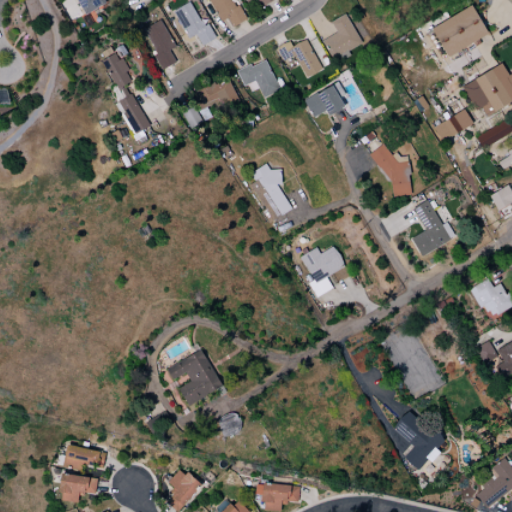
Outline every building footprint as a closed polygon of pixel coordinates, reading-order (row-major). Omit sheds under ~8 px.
[(103,4),(100,0),(74,0),(83,15),(103,4)] [(227,0),(207,0),(217,22),(226,18),(230,26),(244,20),(237,4),(231,7),(227,0)] [(171,11),(186,36),(192,32),(200,46),(213,38),(203,20),(199,22),(187,2),(171,11)] [(428,28),(468,4),(484,31),(485,33),(445,57),(428,28)] [(329,22),(335,33),(320,40),(330,60),(360,45),(344,14),(329,22)] [(140,30),(162,69),(174,62),(168,50),(174,47),(159,20),(140,30)] [(304,78),(320,70),(304,39),(290,46),(287,41),(274,48),(282,63),(293,57),(304,78)] [(98,52),(114,90),(129,83),(113,46),(98,52)] [(235,71),(241,86),(253,81),(261,98),(278,91),(264,59),(235,71)] [(459,86),(498,63),(499,63),(506,75),(511,71),(511,98),(478,119),(459,86)] [(237,101),(225,77),(195,92),(200,101),(195,104),(199,110),(209,105),(213,113),(237,101)] [(325,114),(341,107),(331,86),(302,99),(311,118),(324,112),(325,114)] [(147,126),(130,94),(115,102),(132,134),(147,126)] [(428,123),(434,118),(446,110),(443,106),(456,98),(471,123),(440,142),(428,123)] [(473,137),(503,119),(510,131),(480,149),(473,137)] [(496,162),(507,155),(511,151),(511,171),(508,165),(501,170),(496,162)] [(248,173),(253,182),(247,185),(268,222),(289,210),(275,185),(281,182),(273,169),(268,172),(264,164),(248,173)] [(505,185),(511,196),(511,201),(497,210),(495,211),(486,196),(505,185)] [(453,239),(445,222),(438,225),(427,200),(411,207),(422,232),(409,238),(417,256),(453,239)] [(314,298),(330,288),(324,277),(343,267),(331,246),(317,254),(314,248),(298,257),(311,281),(306,284),(314,298)] [(467,289),(478,309),(483,306),(489,317),(511,305),(499,283),(490,288),(486,279),(467,289)] [(511,372),(511,339),(494,349),(501,362),(493,366),(499,379),(511,372)] [(495,357),(486,341),(473,348),(481,364),(495,357)] [(185,405),(220,388),(201,350),(164,367),(170,380),(184,373),(189,383),(177,388),(185,405)] [(411,447),(401,458),(416,471),(426,459),(430,462),(438,452),(435,449),(442,441),(406,410),(390,429),(411,447)] [(240,432),(236,413),(215,418),(220,437),(240,432)] [(62,467),(79,470),(80,464),(100,467),(103,452),(65,446),(62,467)] [(508,489),(511,494),(511,471),(501,458),(486,470),(492,476),(471,493),(484,509),(508,489)] [(176,511),(198,485),(178,468),(166,483),(174,490),(164,502),(175,511),(176,511)] [(75,503),(77,493),(92,496),(95,480),(61,473),(56,499),(75,503)] [(296,503),(297,486),(254,483),(253,495),(261,495),(260,510),(278,511),(279,502),(296,503)]
